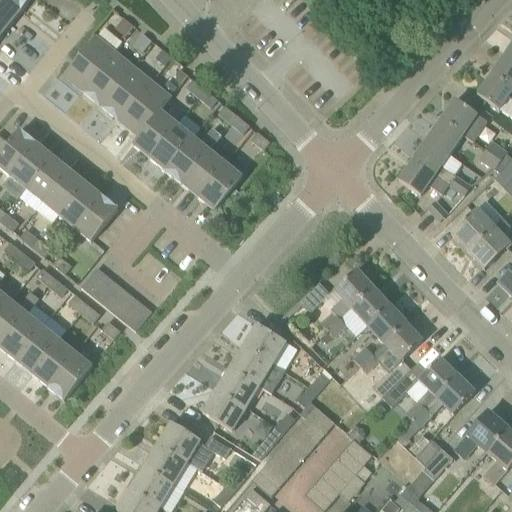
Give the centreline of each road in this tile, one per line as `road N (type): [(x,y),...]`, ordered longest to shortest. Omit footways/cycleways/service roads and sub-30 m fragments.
road 1 (tertiary): [(85,457),(334,174)]
road 2 (residential): [(511,354),(334,174)]
road 3 (tertiary): [(334,174),(169,0)]
road 4 (tertiary): [(334,174),(496,0)]
road 5 (residential): [(22,96),(161,211)]
road 6 (residential): [(161,211),(115,268),(156,301)]
